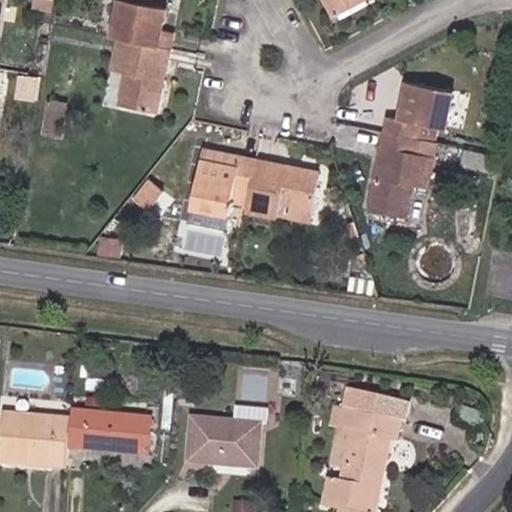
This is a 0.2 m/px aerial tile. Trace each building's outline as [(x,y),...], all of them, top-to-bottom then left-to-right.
[(55,0),(38,0),(38,6),(54,9),(55,0)] [(163,31),(167,9),(155,6),(156,0),(120,0),(113,37),(120,38),(170,49),(174,33),(163,31)] [(369,1),(368,0),(327,0),(337,18),(369,1)] [(157,113),(170,49),(120,38),(113,70),(128,73),(121,106),(157,113)] [(37,79),(24,76),(21,95),(34,97),(37,79)] [(446,130),(454,91),(408,82),(401,119),(391,117),(388,132),(418,138),(421,124),(436,127),(446,130)] [(65,119),(67,103),(49,100),(47,116),(65,119)] [(62,138),(65,119),(47,116),(44,135),(62,138)] [(433,142),(436,127),(421,124),(418,138),(433,142)] [(427,188),(436,142),(433,142),(418,138),(388,132),(371,211),(407,218),(413,185),(427,188)] [(495,172),(498,156),(466,149),(461,171),(467,173),(468,166),(495,172)] [(248,204),(256,163),(241,160),(241,158),(203,151),(190,221),(230,229),(236,201),(248,204)] [(314,208),(321,174),(257,161),(256,163),(248,204),(247,209),(310,221),(313,208),(314,208)] [(340,224),(339,204),(330,204),(331,224),(340,224)] [(116,256),(118,240),(102,237),(99,253),(116,256)] [(376,511),(392,438),(398,439),(402,421),(399,420),(402,403),(358,394),(354,411),(346,409),(335,463),(347,465),(343,484),(331,481),(326,505),(343,508),(342,511),(376,511)] [(150,455),(153,419),(73,412),(72,420),(70,447),(150,455)] [(70,447),(72,420),(5,414),(1,463),(19,464),(19,458),(53,461),(53,467),(68,468),(70,447)] [(259,468),(263,426),(194,420),(191,462),(259,468)] [(53,467),(53,461),(19,458),(19,464),(53,467)]
